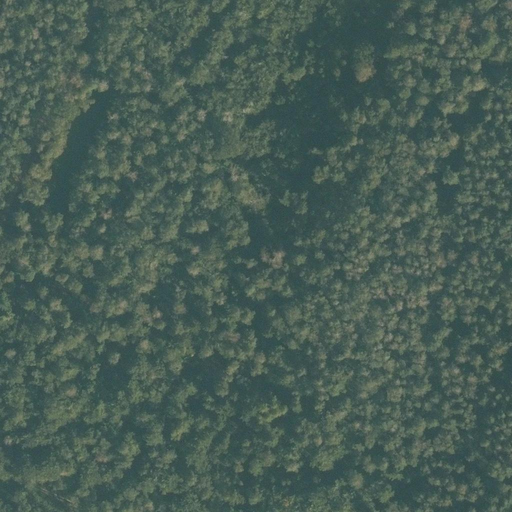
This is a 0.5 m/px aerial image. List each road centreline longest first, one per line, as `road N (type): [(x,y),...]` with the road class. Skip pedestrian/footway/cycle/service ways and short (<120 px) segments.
road 1 (track): [(90,0),(0,207)]
road 2 (track): [(117,511),(0,457)]
